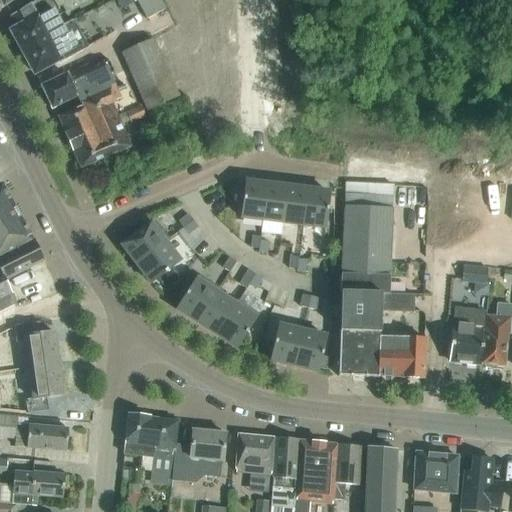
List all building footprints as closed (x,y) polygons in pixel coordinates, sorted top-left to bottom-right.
[(60,16),(55,8),(50,0),(41,0),(11,19),(17,29),(11,32),(21,50),(62,29),(61,27),(56,18),(60,16)] [(75,27),(71,21),(61,27),(62,29),(21,50),(28,62),(27,65),(31,72),(33,72),(35,75),(59,61),(60,64),(88,50),(75,27)] [(198,64),(231,62),(229,26),(196,28),(198,64)] [(178,98),(153,41),(122,55),(147,112),(178,98)] [(80,102),(114,86),(111,79),(115,77),(108,61),(68,79),(66,77),(41,88),(51,110),(74,99),(76,104),(80,102)] [(201,100),(233,98),(231,62),(198,64),(201,100)] [(67,140),(117,119),(110,105),(120,100),(114,86),(80,102),(81,105),(77,107),(78,110),(57,119),(67,140)] [(143,119),(138,108),(117,116),(120,124),(130,121),(131,124),(143,119)] [(117,119),(67,140),(81,170),(130,149),(117,119)] [(352,151),(352,191),(379,191),(379,151),(352,151)] [(266,185),(245,182),(243,199),(242,198),(241,202),(242,202),(240,219),(261,221),(266,185)] [(0,256),(32,241),(1,185),(0,185),(0,256)] [(261,221),(260,233),(280,235),(282,224),(286,188),(266,185),(261,221)] [(286,188),(282,224),(302,226),(307,190),(286,188)] [(307,190),(302,226),(323,229),(325,213),(326,213),(327,209),(326,209),(328,193),(307,190)] [(380,295),(388,296),(389,278),(388,278),(392,199),(344,196),(340,276),(340,294),(380,295)] [(182,229),(192,222),(187,215),(177,223),(182,229)] [(121,246),(135,265),(168,240),(154,221),(121,246)] [(197,228),(192,222),(182,229),(187,235),(197,228)] [(250,249),(258,250),(259,241),(260,237),(252,236),(250,249)] [(168,240),(135,265),(150,284),(164,273),(165,274),(168,272),(167,271),(180,261),(167,243),(169,241),(168,240)] [(32,241),(0,256),(0,312),(17,303),(5,280),(43,262),(32,241)] [(258,250),(257,253),(266,255),(267,242),(259,241),(258,250)] [(296,270),(297,260),(298,258),(289,257),(288,269),(296,270)] [(222,269),(229,273),(235,263),(228,258),(222,269)] [(305,261),(297,260),(296,270),(295,272),(304,273),(305,261)] [(485,285),(487,271),(463,268),(461,283),(485,285)] [(248,286),(254,276),(247,271),(238,285),(245,289),(248,286)] [(196,324),(218,289),(198,276),(187,294),(186,293),(184,296),(185,297),(176,311),(196,324)] [(254,276),(248,286),(254,290),(261,280),(254,276)] [(196,324),(215,336),(237,301),(236,301),(234,305),(217,294),(219,290),(218,289),(196,324)] [(379,311),(380,295),(340,294),(338,378),(378,379),(378,377),(379,339),(379,311)] [(412,296),(388,296),(380,295),(379,311),(413,312),(413,296),(412,296)] [(307,309),(309,297),(302,296),(299,307),(307,309)] [(317,299),(309,297),(307,309),(315,311),(317,299)] [(237,301),(215,336),(235,349),(244,335),(244,336),(246,333),(246,332),(257,314),(237,301)] [(496,319),(484,318),(480,365),(484,365),(485,369),(491,370),(494,367),(503,367),(506,335),(509,335),(511,308),(497,306),(496,319)] [(480,365),(484,318),(485,314),(472,313),(473,312),(452,310),(448,362),(465,364),(466,367),(475,368),(477,365),(480,365)] [(28,369),(58,364),(53,332),(36,335),(34,324),(14,327),(16,344),(24,343),(28,369)] [(293,367),(301,332),(278,326),(275,342),(274,342),(273,346),(274,346),(270,362),(293,367)] [(325,337),(301,332),(293,367),(316,373),(320,357),(321,357),(322,353),(321,353),(325,337)] [(424,340),(379,339),(378,377),(381,378),(383,380),(383,381),(390,381),(393,378),(402,378),(402,379),(423,380),(424,340)] [(58,364),(28,369),(32,399),(25,400),(27,414),(47,411),(45,399),(63,396),(58,364)] [(127,417),(122,455),(151,458),(148,484),(169,487),(177,422),(145,418),(143,416),(135,415),(132,418),(127,417)] [(68,429),(27,426),(27,419),(0,416),(0,439),(13,440),(13,448),(66,452),(68,429)] [(175,446),(172,482),(195,484),(203,477),(220,479),(225,434),(221,434),(219,430),(210,429),(208,433),(192,431),(190,447),(175,446)] [(238,436),(235,473),(270,476),(272,439),(238,436)] [(295,502),(299,442),(274,440),(273,478),(270,511),(294,511),(295,502)] [(333,500),(336,446),(299,442),(295,502),(294,511),(304,511),(305,502),(333,503),(333,500)] [(336,446),(333,500),(342,501),(342,485),(358,486),(360,448),(336,446)] [(396,451),(366,448),(363,511),(393,511),(395,465),(396,465),(396,451)] [(416,454),(413,491),(454,494),(457,457),(416,454)] [(492,461),(472,459),(470,474),(464,473),(459,511),(478,511),(485,511),(486,511),(487,507),(499,508),(502,483),(490,482),(492,461)] [(140,484),(141,471),(141,468),(136,468),(127,468),(127,483),(135,484),(140,484)] [(14,473),(13,486),(11,503),(18,503),(18,504),(35,506),(36,496),(62,498),(64,476),(32,473),(32,475),(14,473)] [(268,511),(269,501),(257,500),(256,511),(268,511)] [(15,511),(16,504),(0,502),(0,511),(15,511)]
